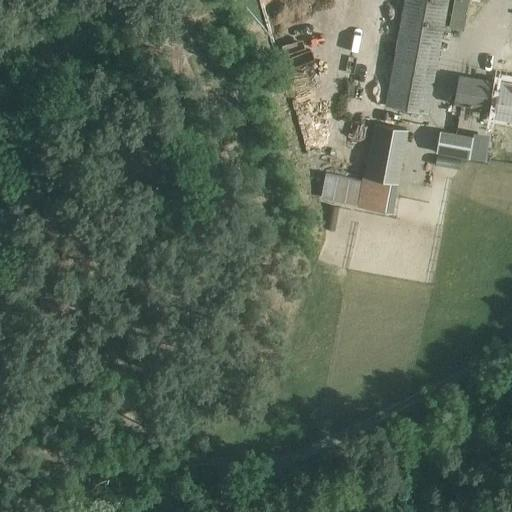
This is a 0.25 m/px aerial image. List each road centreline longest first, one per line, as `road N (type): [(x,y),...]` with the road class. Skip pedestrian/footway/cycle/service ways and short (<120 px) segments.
road 1 (track): [(192,511),(511,356)]
road 2 (track): [(297,460),(93,463),(0,449)]
